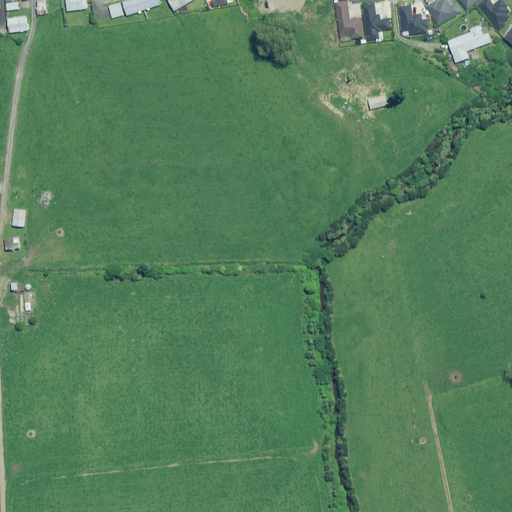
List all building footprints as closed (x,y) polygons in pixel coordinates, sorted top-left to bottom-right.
[(44,0),(39,0),(36,1),(38,8),(35,8),(37,17),(47,15),(44,0)] [(65,0),(67,12),(87,9),(86,0),(65,0)] [(160,5),(158,0),(129,0),(122,2),(127,16),(160,5)] [(167,0),(174,12),(194,0),(167,0)] [(300,0),(302,15),(316,13),(314,0),(300,0)] [(454,4),(451,0),(442,0),(438,2),(437,1),(427,7),(438,26),(462,13),(456,3),(454,4)] [(459,0),(467,10),(479,0),(459,0)] [(508,26),(505,23),(510,19),(507,15),(511,11),(501,0),(499,0),(493,5),(489,0),(485,0),(478,6),(499,33),(508,26)] [(349,20),(347,1),(335,3),(340,37),(350,36),(351,40),(363,39),(361,18),(349,20)] [(18,10),(17,3),(6,4),(7,11),(18,10)] [(123,16),(120,4),(109,7),(112,19),(123,16)] [(376,15),(374,4),(362,6),(367,41),(383,39),(382,31),(391,30),(389,19),(380,20),(379,15),(376,15)] [(403,38),(433,35),(433,30),(429,31),(428,27),(427,19),(422,19),(422,15),(412,16),(411,6),(399,7),(403,38)] [(28,31),(26,17),(8,20),(10,34),(28,31)] [(484,36),(480,26),(471,30),(472,33),(448,42),(456,64),(470,59),(467,52),(492,43),(489,34),(484,36)] [(337,84),(342,83),(343,86),(318,92),(320,103),(345,97),(346,101),(356,98),(351,78),(350,74),(336,78),(337,84)] [(388,106),(385,96),(368,100),(371,110),(388,106)] [(15,205),(17,187),(10,186),(8,204),(15,205)] [(27,211),(16,210),(15,226),(26,227),(27,211)] [(19,238),(4,240),(6,251),(21,249),(19,238)] [(18,292),(24,292),(25,285),(19,285),(19,283),(11,283),(11,291),(18,291),(18,292)]
